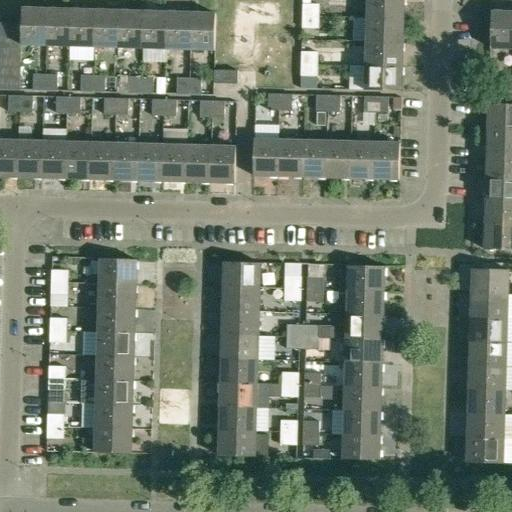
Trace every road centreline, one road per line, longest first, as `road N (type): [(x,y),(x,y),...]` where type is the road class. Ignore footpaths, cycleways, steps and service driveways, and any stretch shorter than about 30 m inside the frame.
road 1 (residential): [(446,0),(440,217),(15,207)]
road 2 (residential): [(9,511),(15,207)]
